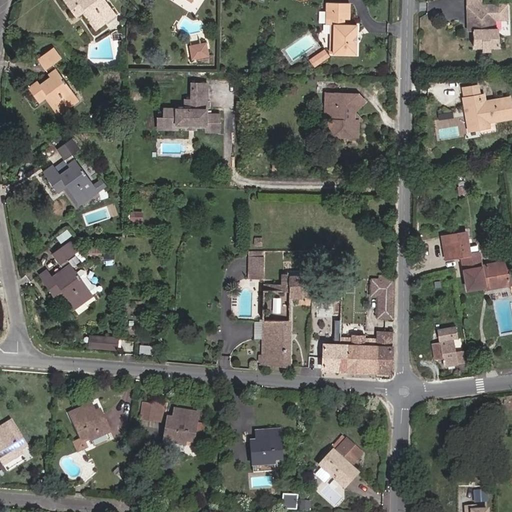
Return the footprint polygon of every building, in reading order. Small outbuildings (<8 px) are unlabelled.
[(65,0),(79,19),(85,15),(97,30),(117,16),(105,0),(65,0)] [(490,29),(490,18),(502,18),(502,4),(477,5),(464,6),(464,30),(469,30),(470,46),(478,45),(486,45),(495,45),(494,29),(490,29)] [(347,20),(347,5),(326,5),(326,14),(334,14),(333,56),(356,56),(356,27),(341,27),(341,20),(347,20)] [(208,54),(205,42),(190,45),(192,57),(208,54)] [(48,100),(59,115),(77,102),(52,65),(60,60),(49,45),(35,55),(49,75),(39,81),(34,75),(24,83),(41,105),(48,100)] [(326,59),(322,52),(313,58),(317,64),(326,59)] [(313,58),(309,61),(313,67),(317,64),(313,58)] [(508,113),(505,93),(480,97),(477,98),(476,91),(472,92),(470,82),(458,84),(459,94),(458,94),(463,124),(484,120),(483,118),(508,113)] [(186,108),(175,108),(175,127),(179,127),(180,122),(187,122),(195,123),(206,123),(220,123),(219,114),(208,113),(208,84),(194,83),(193,100),(186,99),(186,108)] [(322,90),(321,102),(326,105),(328,110),(327,128),(351,128),(351,112),(348,112),(348,104),(356,100),(351,91),(322,90)] [(175,127),(175,108),(166,107),(165,116),(159,116),(158,126),(175,127)] [(219,131),(220,123),(206,123),(206,131),(219,131)] [(89,144),(79,132),(64,144),(77,159),(65,168),(57,159),(49,165),(69,190),(75,185),(87,200),(107,184),(81,151),(89,144)] [(116,182),(111,176),(107,179),(112,185),(116,182)] [(468,235),(466,227),(456,229),(457,236),(468,235)] [(456,229),(441,232),(445,254),(462,251),(468,286),(485,283),(485,281),(489,280),(490,285),(509,282),(505,263),(487,266),(487,264),(481,264),(479,248),(470,249),(468,235),(457,236),(456,229)] [(71,292),(81,303),(98,289),(69,255),(75,249),(67,238),(53,251),(68,270),(59,276),(55,271),(47,278),(63,298),(71,292)] [(115,258),(115,248),(105,248),(105,258),(115,258)] [(265,258),(251,258),(251,278),(264,279),(265,258)] [(264,285),(264,290),(293,291),(293,297),(312,298),(312,277),(292,276),(292,273),(284,273),(283,283),(276,283),(276,285),(264,285)] [(390,280),(367,279),(367,294),(375,295),(374,314),(389,315),(390,280)] [(290,366),(292,318),(293,297),(293,291),(264,290),(264,317),(263,350),(257,350),(257,359),(263,359),(262,366),(290,366)] [(438,341),(433,342),(436,357),(440,357),(441,364),(462,360),(461,349),(453,351),(451,336),(454,336),(452,328),(436,331),(438,341)] [(350,337),(340,337),(339,346),(325,345),(324,368),(387,370),(388,330),(373,330),(373,338),(362,338),(363,334),(350,334),(350,337)] [(104,344),(104,334),(92,333),(91,343),(104,344)] [(116,345),(117,335),(104,334),(104,344),(116,345)] [(155,399),(145,398),(143,413),(166,416),(168,400),(155,398),(155,399)] [(92,436),(111,429),(105,411),(98,414),(94,404),(75,411),(78,422),(73,424),(79,440),(92,436)] [(176,422),(171,422),(170,438),(201,441),(202,424),(199,424),(200,411),(178,409),(176,422)] [(21,433),(14,421),(0,427),(0,440),(1,442),(0,442),(0,455),(2,460),(33,444),(25,431),(21,433)] [(113,433),(111,429),(92,436),(93,440),(113,433)] [(256,447),(256,460),(288,459),(287,439),(283,439),(283,430),(261,432),(261,446),(256,447)] [(329,442),(315,461),(336,480),(347,466),(342,463),(352,448),(338,436),(332,444),(329,442)] [(487,499),(487,489),(475,490),(475,500),(487,499)] [(282,507),(297,508),(298,494),(284,492),(282,507)] [(485,511),(485,506),(473,507),(473,502),(463,502),(463,511),(485,511)]
